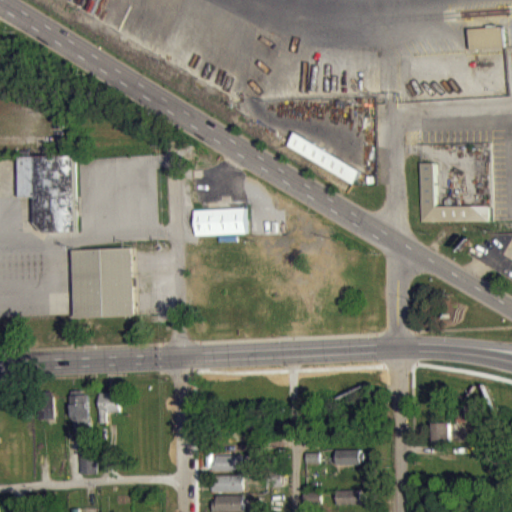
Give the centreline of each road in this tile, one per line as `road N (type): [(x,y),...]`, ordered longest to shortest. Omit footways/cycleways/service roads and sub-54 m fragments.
road 1 (primary): [(511,307),(0,1)]
road 2 (residential): [(394,110),(400,511)]
road 3 (primary): [(0,360),(399,348)]
road 4 (residential): [(172,168),(183,511)]
